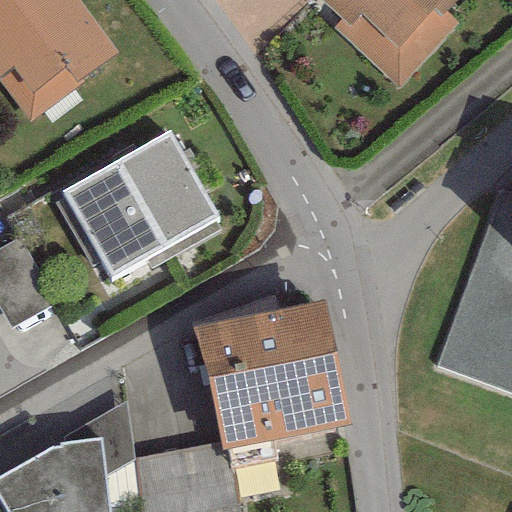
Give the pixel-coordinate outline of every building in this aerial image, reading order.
[(122,71),(74,0),(0,0),(0,87),(30,132),(122,71)] [(468,13),(453,0),(301,0),(294,8),(392,97),(468,13)] [(166,137),(60,197),(110,285),(216,225),(166,137)] [(511,185),(477,277),(511,289),(511,185)] [(0,312),(9,330),(51,307),(16,242),(0,250),(0,312)] [(305,327),(171,363),(203,483),(338,446),(305,327)] [(109,511),(97,444),(0,480),(0,501),(5,511),(109,511)]
